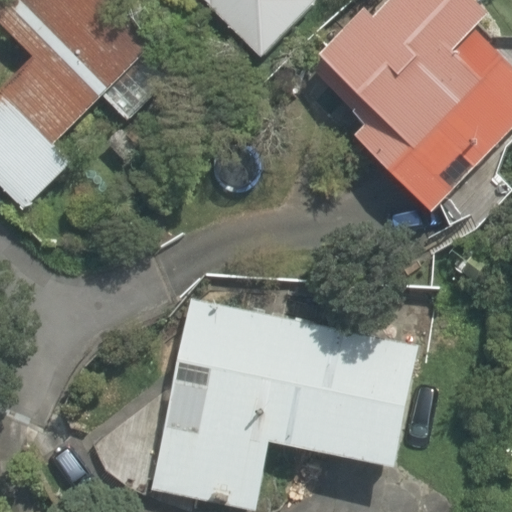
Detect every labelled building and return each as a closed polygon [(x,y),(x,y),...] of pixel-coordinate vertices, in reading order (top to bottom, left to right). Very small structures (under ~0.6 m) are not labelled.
[(0,72),(50,128),(99,85),(125,114),(175,70),(112,0),(12,0),(0,11),(0,72)] [(207,0),(258,51),(309,0),(207,0)] [(476,0),(363,0),(314,51),(360,95),(334,122),(425,211),(511,121),(511,50),(469,8),(476,0)] [(0,183),(21,205),(67,159),(0,93),(0,183)] [(145,487),(257,510),(274,429),(391,453),(415,337),(186,289),(145,487)]
